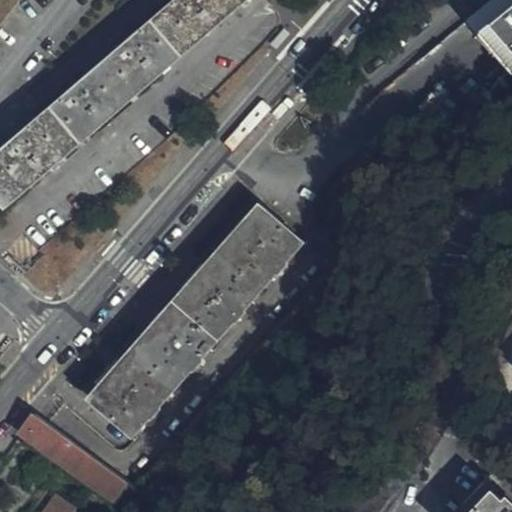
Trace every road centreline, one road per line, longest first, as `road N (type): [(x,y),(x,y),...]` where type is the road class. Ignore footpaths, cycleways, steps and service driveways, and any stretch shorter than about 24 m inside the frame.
road 1 (residential): [(511,185),(464,224),(445,262),(460,380),(454,433),(428,511)]
road 2 (unknown): [(149,448),(318,253),(292,164)]
road 3 (residential): [(225,148),(267,180),(315,151),(377,74),(466,0)]
road 4 (tertiary): [(57,338),(225,148)]
road 5 (tertiary): [(225,148),(351,0)]
